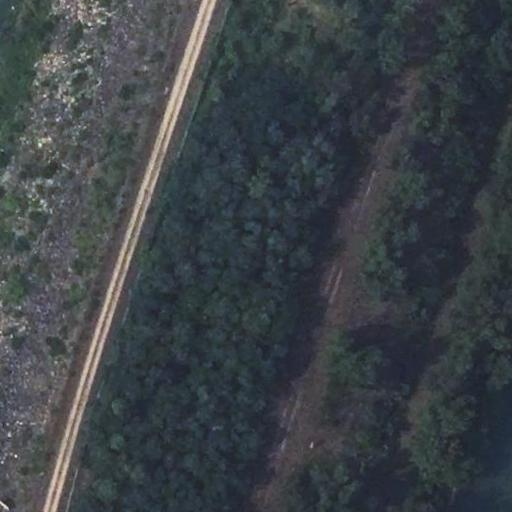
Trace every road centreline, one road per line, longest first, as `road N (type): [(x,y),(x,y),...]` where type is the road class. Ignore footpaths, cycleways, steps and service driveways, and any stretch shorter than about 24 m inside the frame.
road 1 (track): [(427,0),(256,511)]
road 2 (track): [(47,511),(87,355),(205,0)]
